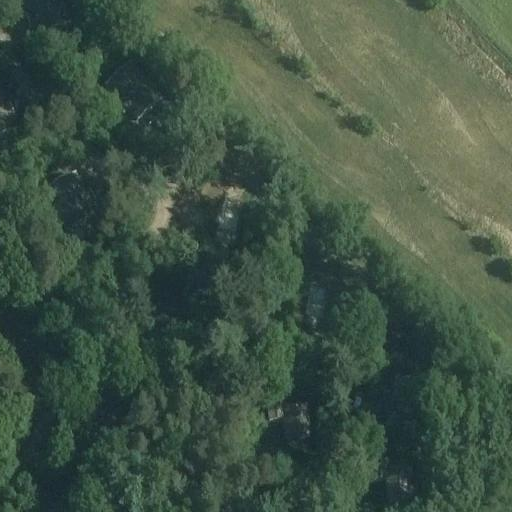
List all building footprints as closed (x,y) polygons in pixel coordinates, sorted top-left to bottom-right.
[(22,0),(29,16),(25,17),(29,28),(33,27),(38,39),(69,26),(58,0),(22,0)] [(106,90),(119,105),(116,108),(124,117),(127,114),(136,123),(160,102),(131,69),(106,90)] [(0,139),(14,133),(8,120),(13,118),(8,107),(3,109),(0,101),(0,139)] [(46,193),(67,233),(96,218),(90,207),(94,205),(88,193),(84,195),(75,177),(46,193)] [(0,343),(8,355),(26,343),(11,323),(0,331),(0,343)] [(428,416),(432,384),(418,383),(416,398),(400,397),(398,412),(389,411),(388,427),(420,431),(422,415),(428,416)] [(269,423),(283,422),(284,442),(311,440),(309,409),(283,411),(282,403),(267,404),(269,423)] [(413,502),(413,472),(388,471),(388,464),(372,464),(372,483),(386,483),(386,501),(413,502)] [(41,511),(73,511),(76,505),(62,501),(61,505),(44,500),(44,501),(41,511)]
